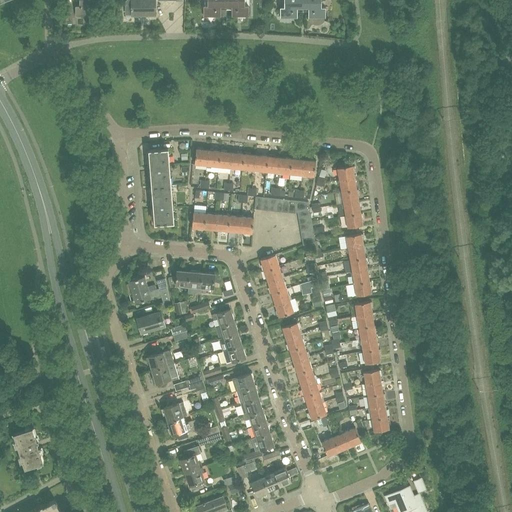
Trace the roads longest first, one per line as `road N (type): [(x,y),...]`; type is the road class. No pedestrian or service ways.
road 1 (residential): [(322,501),(380,476),(408,450),(411,433),(371,150),(187,127),(116,134)]
road 2 (tertiary): [(137,511),(40,193)]
road 3 (tertiary): [(40,193),(59,307),(123,511)]
road 4 (residential): [(52,49),(119,36),(344,45),(356,37)]
road 5 (residential): [(174,511),(102,283),(127,245)]
road 6 (residential): [(317,491),(235,258)]
road 7 (residential): [(0,409),(47,397),(71,474)]
